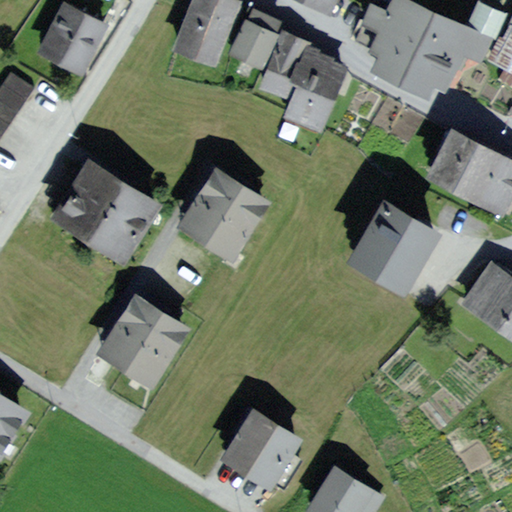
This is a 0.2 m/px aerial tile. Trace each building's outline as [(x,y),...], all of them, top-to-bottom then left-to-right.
[(106,21),(64,0),(60,0),(34,49),(79,72),(99,35),(106,21)] [(235,0),(184,0),(166,45),(210,63),(231,11),(235,0)] [(492,33),(416,0),(378,0),(378,1),(375,0),(365,0),(354,25),(369,32),(363,47),(360,54),(427,84),(430,76),(446,83),(460,52),(480,61),(492,33)] [(502,9),(482,0),(471,0),(464,16),(493,29),(497,20),(502,9)] [(278,23),(247,6),(222,51),(254,68),(278,23)] [(511,26),(504,23),(491,51),(486,61),(511,72),(511,26)] [(297,47),(280,38),(262,73),(279,82),(297,47)] [(349,63),(304,42),(286,81),(292,84),(277,117),(314,135),(349,63)] [(32,89),(8,73),(0,84),(0,136),(11,120),(32,89)] [(511,193),(511,155),(447,124),(421,175),(501,214),(511,193)] [(120,177),(93,159),(58,211),(123,255),(158,203),(120,177)] [(265,199),(217,168),(181,223),(229,254),(265,199)] [(386,208),(357,259),(405,286),(435,235),(386,208)] [(511,273),(488,256),(458,299),(511,336),(511,273)] [(155,305),(137,293),(101,352),(151,382),(187,324),(155,305)] [(0,388),(0,440),(23,403),(0,388)] [(302,437),(250,405),(240,422),(217,457),(269,489),(302,437)] [(371,511),(380,496),(324,464),(296,511),(351,511),(352,511),(353,511),(371,511)]
